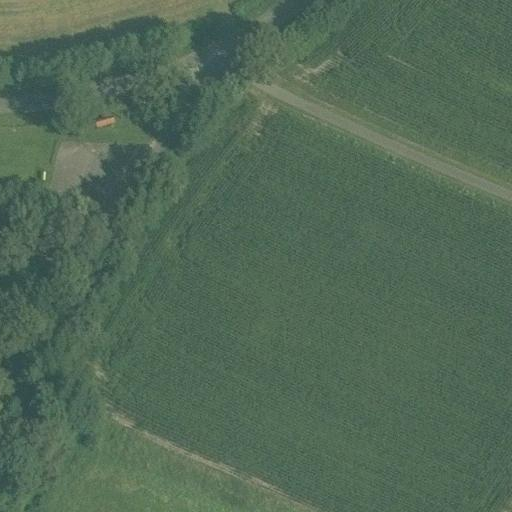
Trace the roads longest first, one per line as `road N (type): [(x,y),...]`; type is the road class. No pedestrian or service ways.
road 1 (unclassified): [(230,52),(133,174),(0,416)]
road 2 (unclassified): [(0,95),(82,88),(230,52)]
